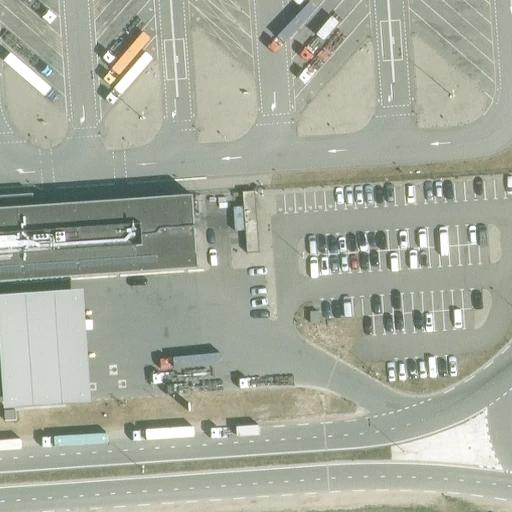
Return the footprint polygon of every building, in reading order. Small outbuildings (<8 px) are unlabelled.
[(54,185),(54,199),(160,196),(159,182),(54,185)] [(254,191),(241,192),(243,225),(257,224),(254,191)] [(0,268),(196,255),(194,230),(194,225),(194,220),(192,199),(192,196),(33,207),(19,208),(18,195),(3,196),(4,209),(0,208),(0,268)] [(80,290),(0,295),(0,406),(0,410),(88,404),(87,400),(80,290)] [(283,508),(298,508),(298,498),(283,498),(283,508)]
